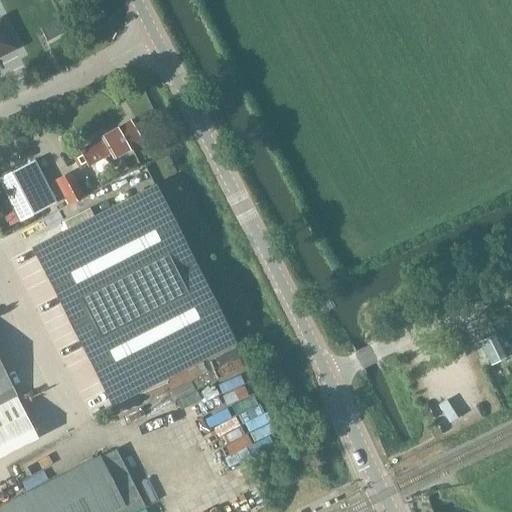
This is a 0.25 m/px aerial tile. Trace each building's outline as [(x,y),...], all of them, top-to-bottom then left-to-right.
[(47,43),(68,32),(61,19),(40,29),(47,43)] [(0,20),(0,57),(15,49),(0,20)] [(101,139),(79,152),(88,166),(110,154),(113,159),(141,142),(129,122),(101,138),(101,139)] [(0,178),(0,179),(21,221),(57,203),(35,160),(0,178)] [(57,181),(70,206),(86,197),(74,173),(57,181)] [(234,345),(163,204),(155,188),(34,248),(112,405),(234,345)] [(480,346),(490,365),(509,356),(499,336),(480,346)] [(0,404),(14,397),(0,368),(0,404)] [(0,508),(0,511),(109,511),(110,511),(136,511),(144,508),(114,450),(0,508)]
